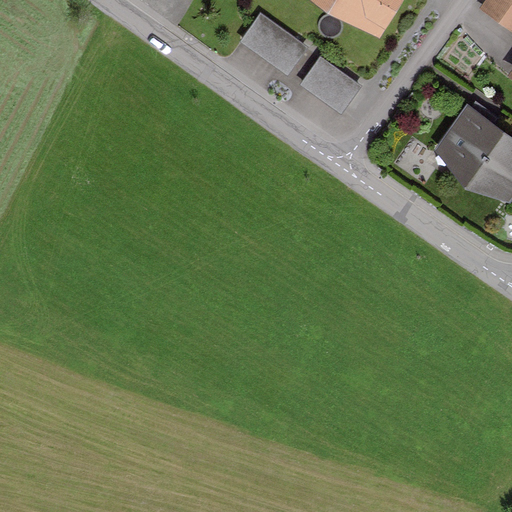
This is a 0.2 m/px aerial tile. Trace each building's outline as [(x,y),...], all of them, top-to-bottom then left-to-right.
[(381,16),(390,0),(339,0),(359,12),(364,6),(381,16)] [(511,0),(490,0),(487,5),(502,16),(511,0)] [(511,22),(511,0),(502,16),(511,22)] [(298,42),(260,14),(242,39),(280,67),(298,42)] [(358,85),(320,57),(302,82),(340,110),(358,85)] [(476,105),(448,144),(463,154),(458,161),(488,183),(492,176),(507,187),(511,180),(511,142),(508,148),(484,131),(494,117),(476,105)]
